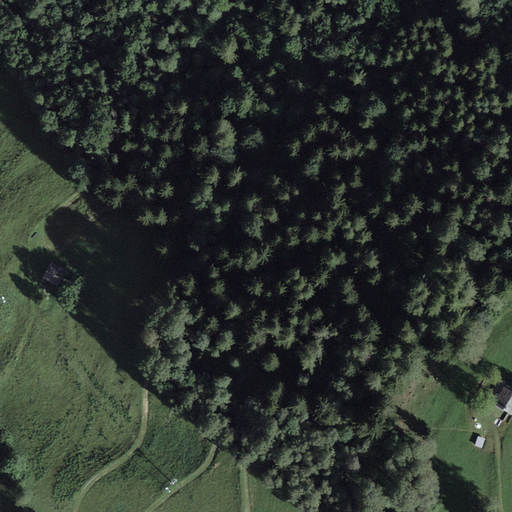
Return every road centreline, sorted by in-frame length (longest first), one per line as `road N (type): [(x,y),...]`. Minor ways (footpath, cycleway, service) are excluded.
road 1 (track): [(126,511),(122,495),(153,369),(149,295),(197,198),(233,159),(274,79),(158,182),(95,213),(73,237),(52,230),(53,223),(100,177),(137,113),(196,62),(232,0)]
road 2 (track): [(253,511),(248,426),(265,389),(259,379),(242,391),(201,468),(166,511)]
